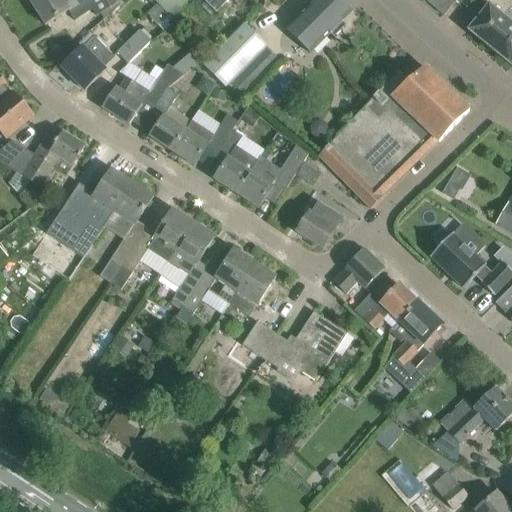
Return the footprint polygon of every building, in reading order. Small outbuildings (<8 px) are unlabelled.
[(28,0),(45,26),(85,0),(28,0)] [(155,0),(171,17),(186,2),(183,0),(155,0)] [(204,0),(217,12),(229,0),(264,0),(265,1),(266,0),(204,0)] [(315,0),(287,29),(308,50),(311,53),(330,35),(335,39),(347,27),(342,22),(353,10),(343,0),(315,0)] [(426,0),(444,16),(457,1),(455,0),(424,0),(426,1),(426,0)] [(511,0),(479,0),(488,7),(469,31),(511,66),(511,24),(503,17),(511,8),(511,0)] [(172,19),(162,8),(152,18),(164,31),(170,25),(168,23),(172,19)] [(207,65),(226,85),(228,86),(268,48),(245,26),(207,65)] [(128,63),(150,42),(140,31),(118,52),(128,63)] [(85,91),(105,71),(103,69),(115,58),(95,37),(83,48),(82,47),(62,68),(85,91)] [(120,74),(127,80),(119,91),(115,89),(102,109),(129,126),(146,101),(156,107),(168,90),(170,87),(184,77),(168,66),(150,94),(127,79),(120,73),(120,74)] [(470,111),(436,79),(424,67),(409,81),(399,72),(319,158),(371,210),(383,198),(378,192),(432,138),(437,143),(438,142),(439,143),(470,111)] [(0,131),(6,139),(34,116),(14,92),(12,94),(4,85),(6,84),(7,84),(0,75),(0,131)] [(222,100),(223,89),(215,88),(214,99),(222,100)] [(168,90),(156,107),(166,114),(164,118),(150,138),(172,152),(186,132),(192,122),(170,108),(178,96),(168,90)] [(247,109),(240,121),(252,128),(259,117),(247,109)] [(186,132),(172,152),(195,167),(211,142),(220,149),(232,132),(237,123),(227,116),(213,136),(192,122),(186,132)] [(59,159),(73,168),(78,159),(79,160),(81,156),(80,155),(85,147),(53,127),(35,156),(12,142),(0,152),(0,163),(40,189),(59,159)] [(237,194),(258,162),(236,148),(242,138),(232,132),(220,149),(231,156),(215,180),(237,194)] [(261,158),(258,162),(237,194),(259,209),(275,185),(284,191),(309,154),(297,146),(281,170),(261,158)] [(314,186),(321,175),(305,165),(298,176),(314,186)] [(107,224),(128,192),(133,184),(112,170),(86,210),(107,224)] [(107,224),(127,237),(153,197),(133,184),(128,192),(107,224)] [(454,201),(460,190),(449,184),(443,194),(454,201)] [(511,197),(495,226),(511,235),(511,197)] [(312,215),(309,213),(297,233),(323,250),(336,229),(342,219),(319,205),(312,215)] [(148,249),(169,263),(194,224),(174,210),(148,249)] [(181,312),(184,308),(197,287),(187,280),(215,237),(194,224),(169,263),(160,275),(181,289),(170,304),(181,312)] [(431,258),(464,290),(476,277),(483,284),(482,286),(493,297),(511,278),(511,273),(504,265),(493,275),(486,268),(485,267),(453,237),(452,236),(431,258)] [(100,277),(111,284),(116,276),(135,246),(125,239),(100,277)] [(122,281),(128,272),(132,274),(146,253),(135,246),(116,276),(111,284),(111,285),(116,277),(122,281)] [(502,263),(511,272),(511,254),(502,248),(493,258),(500,265),(502,263)] [(208,291),(228,305),(229,304),(255,264),(235,250),(216,280),(225,286),(218,297),(208,291)] [(365,290),(385,269),(375,260),(375,257),(371,253),(368,254),(364,250),(345,270),(334,283),(351,299),(362,287),(365,290)] [(255,264),(229,304),(248,316),(255,305),(257,306),(276,277),(255,264)] [(355,312),(374,331),(383,321),(393,329),(417,302),(414,299),(417,297),(411,291),(408,293),(398,284),(380,304),(371,295),(355,312)] [(207,293),(197,287),(184,308),(193,314),(202,301),(207,293)] [(407,343),(394,357),(405,366),(443,326),(426,311),(429,308),(423,302),(420,305),(417,302),(393,329),(389,333),(390,333),(402,343),(404,340),(407,343)] [(278,336),(263,359),(279,369),(283,362),(300,373),(315,383),(347,334),(314,312),(293,345),(278,336)] [(258,322),(243,346),(263,359),(278,336),(258,322)] [(101,356),(115,334),(101,326),(88,347),(101,356)] [(114,351),(127,358),(135,345),(123,337),(114,351)] [(468,348),(461,348),(456,354),(456,362),(462,367),(470,366),(475,360),(474,353),(468,348)] [(180,385),(192,394),(201,382),(188,373),(180,385)] [(496,432),(511,416),(511,404),(496,388),(474,409),(465,400),(440,424),(459,444),(485,420),(496,432)] [(406,406),(397,420),(418,435),(428,421),(406,406)] [(118,441),(129,424),(135,416),(121,407),(105,432),(118,441)] [(78,425),(83,419),(72,412),(68,418),(78,425)] [(388,449),(402,430),(391,422),(377,440),(388,449)] [(265,450),(257,462),(271,470),(278,458),(265,450)] [(326,477),(333,483),(343,471),(332,462),(322,474),(326,477)] [(432,486),(443,498),(453,510),(468,496),(448,472),(432,486)] [(511,511),(511,510),(498,493),(475,511),(511,511)]
